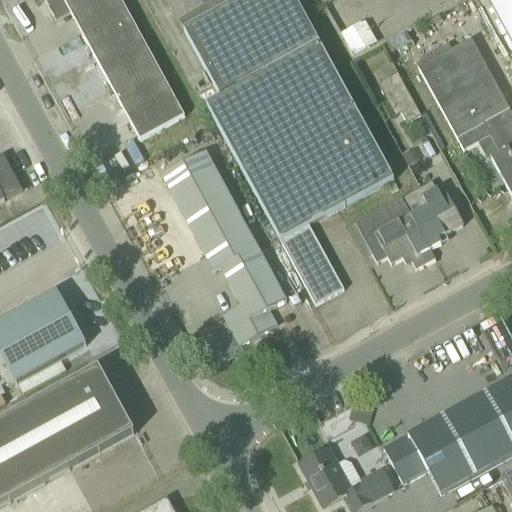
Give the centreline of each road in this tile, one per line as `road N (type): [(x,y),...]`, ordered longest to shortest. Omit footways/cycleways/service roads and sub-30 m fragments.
road 1 (unclassified): [(210,440),(0,46)]
road 2 (unclassified): [(210,440),(511,280)]
